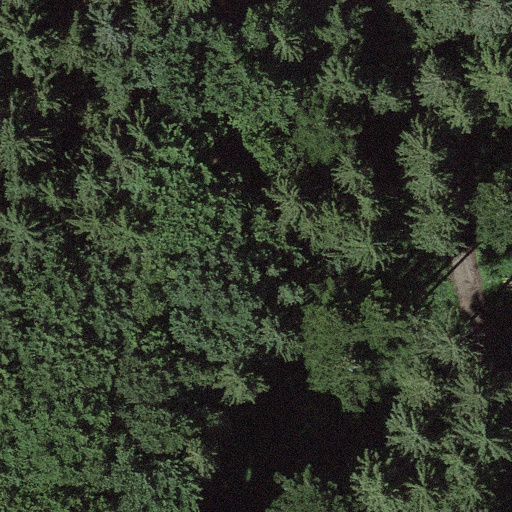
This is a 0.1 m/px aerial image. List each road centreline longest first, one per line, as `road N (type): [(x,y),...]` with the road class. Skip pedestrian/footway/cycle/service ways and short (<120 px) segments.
road 1 (track): [(109,511),(150,259),(246,0)]
road 2 (track): [(421,0),(411,76),(463,384),(511,491)]
